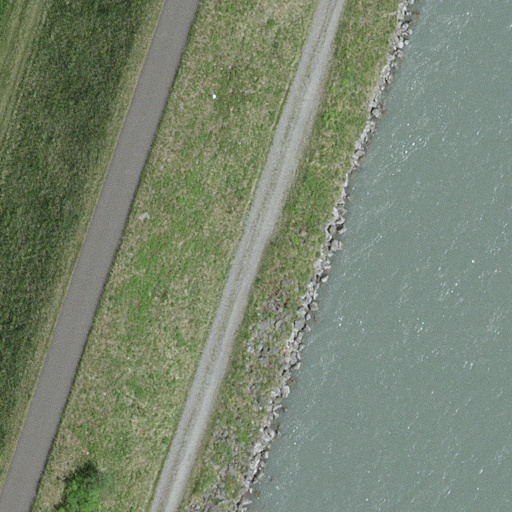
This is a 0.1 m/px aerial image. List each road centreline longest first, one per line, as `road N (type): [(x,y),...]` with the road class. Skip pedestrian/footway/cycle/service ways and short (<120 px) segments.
road 1 (track): [(338,0),(164,511)]
road 2 (track): [(185,0),(14,511)]
